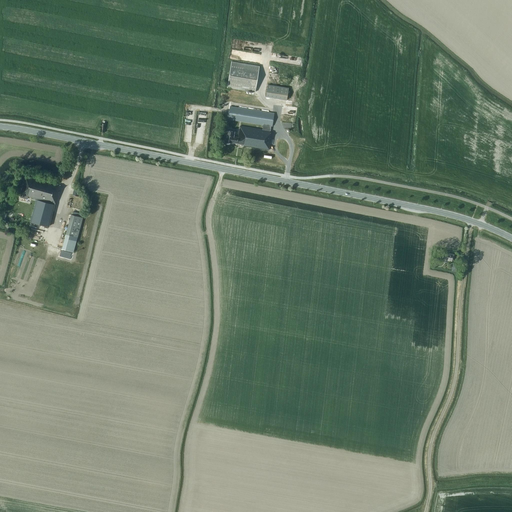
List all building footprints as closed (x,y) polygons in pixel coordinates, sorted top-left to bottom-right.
[(230,62),(226,87),(254,92),(258,66),(230,62)] [(274,98),(275,93),(287,95),(288,88),(267,85),(265,97),(274,98)] [(240,127),(238,137),(233,136),(234,132),(227,131),(225,142),(226,142),(227,144),(229,144),(231,143),(231,142),(244,144),(243,146),(268,150),(271,132),(270,132),(271,126),(272,127),(274,113),(230,106),(228,120),(263,125),(262,130),(240,127)] [(32,178),(26,177),(20,197),(27,199),(27,196),(36,199),(30,221),(49,226),(60,185),(32,178)] [(65,235),(77,238),(82,218),(71,215),(65,235)] [(448,254),(443,253),(442,259),(445,259),(445,262),(445,263),(448,263),(448,261),(450,261),(450,260),(452,260),(452,254),(448,254)]
